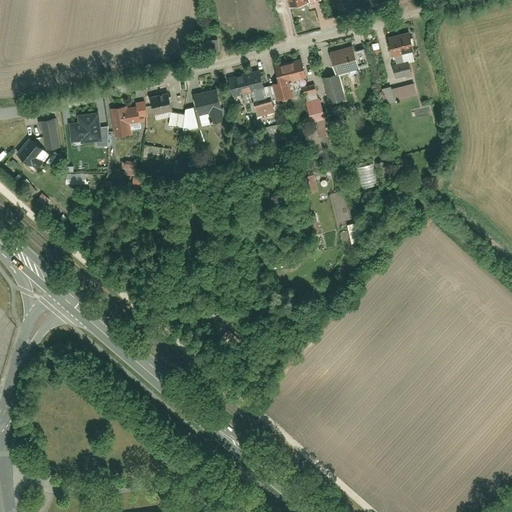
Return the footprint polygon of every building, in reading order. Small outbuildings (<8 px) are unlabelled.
[(217,38),(204,39),(205,52),(218,51),(217,38)] [(390,48),(394,66),(415,61),(411,43),(390,48)] [(330,56),(336,77),(358,70),(352,49),(330,56)] [(301,61),(276,68),(281,84),(273,86),(277,103),(293,98),(289,84),(306,79),(301,61)] [(393,72),(396,82),(415,77),(411,66),(393,72)] [(259,72),(229,80),(234,98),(263,91),(259,72)] [(338,78),(325,81),(331,105),(344,101),(338,78)] [(391,87),(395,101),(417,96),(414,82),(391,87)] [(304,90),(310,116),(325,112),(319,87),(304,90)] [(217,90),(195,96),(200,116),(210,113),(213,125),(226,122),(217,90)] [(169,96),(151,100),(155,116),(173,111),(169,96)] [(111,103),(115,133),(129,131),(129,127),(140,126),(139,119),(146,118),(145,114),(147,114),(145,98),(136,99),(136,102),(127,104),(127,101),(111,103)] [(254,105),(258,117),(275,112),(271,99),(254,105)] [(183,129),(182,132),(199,130),(194,109),(184,111),(184,116),(183,129)] [(101,139),(98,114),(79,116),(80,123),(71,125),(73,136),(82,135),(83,141),(101,139)] [(184,116),(172,114),(170,126),(183,129),(184,116)] [(311,120),(321,150),(333,147),(323,116),(311,120)] [(41,121),(46,151),(61,148),(56,118),(41,121)] [(35,171),(49,155),(30,140),(16,155),(35,171)] [(122,158),(119,183),(141,186),(142,175),(135,174),(137,160),(122,158)] [(376,162),(378,180),(389,179),(387,161),(376,162)] [(357,168),(360,188),(376,186),(373,166),(357,168)] [(303,180),(305,195),(317,193),(315,178),(303,180)] [(252,185),(255,201),(266,199),(263,183),(252,185)] [(65,221),(74,226),(81,213),(86,216),(92,205),(79,197),(65,221)] [(347,228),(350,246),(364,243),(361,226),(347,228)]
